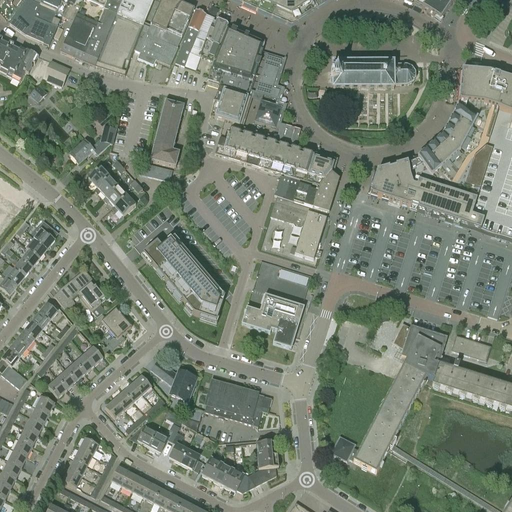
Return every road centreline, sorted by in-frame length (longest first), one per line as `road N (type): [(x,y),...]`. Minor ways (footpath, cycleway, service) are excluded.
road 1 (tertiary): [(511,333),(335,279)]
road 2 (residential): [(223,511),(128,460),(80,408)]
road 3 (tertiary): [(298,386),(197,356),(167,329)]
road 4 (residential): [(0,340),(88,233)]
road 5 (tertiary): [(167,329),(88,233)]
